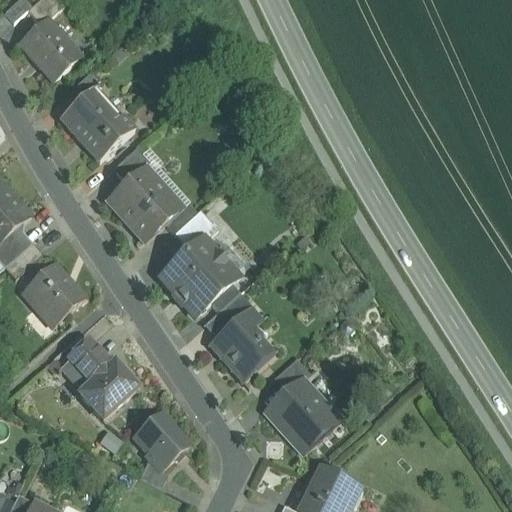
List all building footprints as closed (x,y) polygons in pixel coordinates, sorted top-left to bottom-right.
[(44,0),(31,12),(28,15),(41,30),(48,24),(49,25),(64,12),(53,0),(44,0)] [(22,1),(4,17),(13,27),(28,15),(31,12),(22,1)] [(49,25),(48,24),(41,30),(20,49),(54,87),(82,62),(49,25)] [(92,76),(72,93),(82,104),(91,97),(91,98),(97,92),(103,87),(92,76)] [(82,104),(62,123),(100,166),(135,135),(97,92),(91,98),(91,97),(82,104)] [(138,151),(115,172),(129,188),(143,175),(143,176),(153,167),(138,151)] [(183,213),(167,196),(164,199),(143,176),(143,175),(129,188),(109,205),(147,246),(166,229),(183,213)] [(0,185),(0,247),(15,234),(31,220),(0,185)] [(188,208),(183,213),(166,229),(174,239),(193,221),(197,218),(188,208)] [(197,218),(193,221),(174,239),(190,256),(190,255),(192,257),(205,245),(205,246),(217,235),(200,215),(197,218)] [(15,234),(0,247),(0,266),(5,272),(29,250),(15,234)] [(205,246),(205,245),(192,257),(190,255),(190,256),(160,282),(195,322),(211,308),(232,289),(238,283),(221,263),(213,270),(210,266),(217,259),(205,246)] [(29,250),(5,272),(16,284),(41,262),(29,250)] [(75,293),(55,271),(23,299),(53,333),(87,302),(77,291),(75,293)] [(232,289),(211,308),(219,316),(239,298),(232,289)] [(239,298),(219,316),(231,329),(236,324),(237,326),(253,312),(239,298)] [(219,316),(204,330),(216,343),(231,329),(219,316)] [(237,326),(236,324),(231,329),(216,343),(210,349),(245,387),(271,363),(237,326)] [(104,361),(91,346),(71,364),(85,379),(104,361)] [(104,361),(85,379),(92,387),(111,369),(104,361)] [(298,364),(278,382),(292,397),(306,385),(307,386),(313,381),(298,364)] [(92,387),(79,399),(103,425),(138,393),(114,367),(111,369),(92,387)] [(307,386),(306,385),(292,397),(267,420),(303,461),(342,426),(307,386)] [(174,429),(165,419),(161,419),(135,442),(150,457),(146,461),(160,476),(189,450),(173,433),(174,429)] [(355,511),(364,495),(323,475),(322,477),(324,477),(315,495),(314,494),(305,511),(350,511),(351,511),(355,511)] [(28,511),(32,506),(18,499),(11,511),(28,511)]
